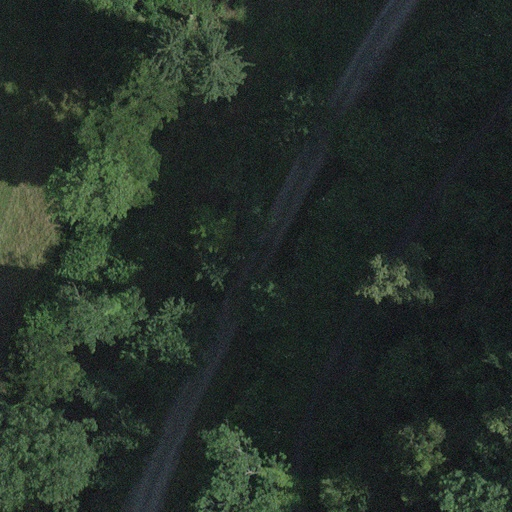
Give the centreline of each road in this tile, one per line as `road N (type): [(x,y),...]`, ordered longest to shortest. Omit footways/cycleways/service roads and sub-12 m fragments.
road 1 (track): [(397,0),(271,228),(161,452),(142,511)]
road 2 (track): [(289,511),(339,359),(448,183),(511,100)]
